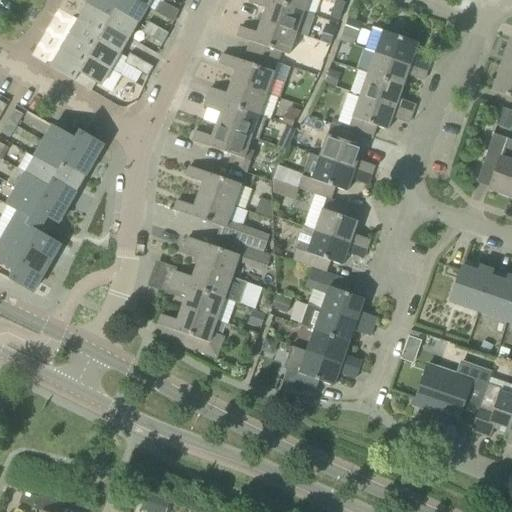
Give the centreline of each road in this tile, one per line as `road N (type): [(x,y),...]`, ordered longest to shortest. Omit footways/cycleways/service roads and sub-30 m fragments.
road 1 (secondary): [(436,511),(95,352)]
road 2 (secondary): [(77,391),(360,511)]
road 3 (residential): [(510,0),(472,22),(465,56),(415,151),(408,196)]
road 4 (residential): [(95,352),(126,275),(144,131)]
road 5 (residential): [(368,378),(385,355),(402,295),(387,273),(408,196)]
road 6 (residential): [(144,131),(54,95),(0,62)]
road 7 (residential): [(144,131),(204,0)]
